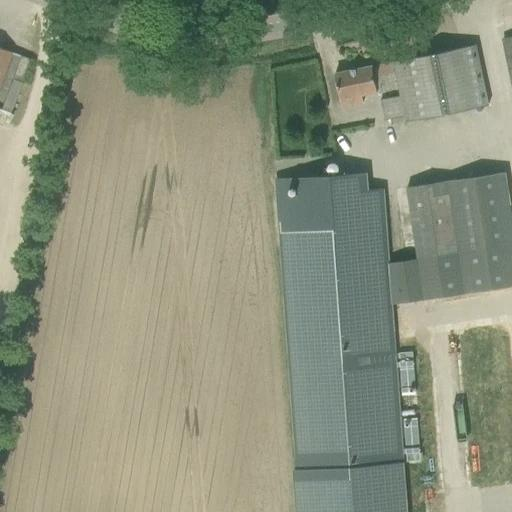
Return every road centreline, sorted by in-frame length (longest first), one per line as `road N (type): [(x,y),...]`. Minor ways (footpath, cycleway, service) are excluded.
road 1 (secondary): [(409,0),(201,37),(126,27),(51,0)]
road 2 (track): [(49,0),(0,348)]
